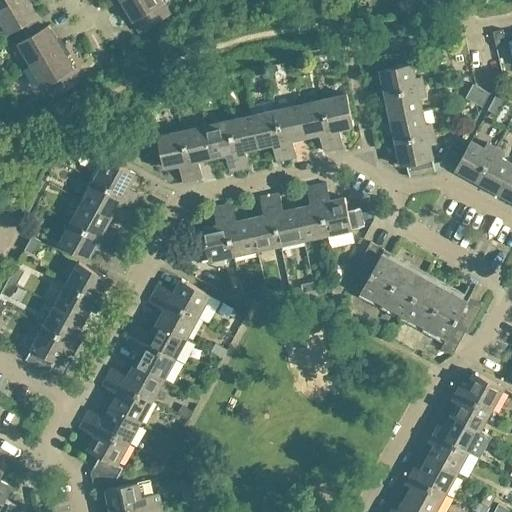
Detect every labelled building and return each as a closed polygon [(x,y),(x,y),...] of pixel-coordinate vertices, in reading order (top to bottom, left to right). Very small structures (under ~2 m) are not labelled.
[(14,30),(18,36),(42,22),(28,0),(18,0),(0,10),(0,22),(7,34),(14,30)] [(0,0),(0,10),(18,0),(0,0)] [(168,13),(163,4),(160,0),(119,0),(133,22),(138,31),(139,34),(170,16),(168,13)] [(30,66),(61,48),(48,25),(44,27),(42,22),(18,36),(21,41),(17,43),(30,66)] [(506,45),(503,30),(493,32),(496,47),(506,45)] [(468,53),(465,38),(455,40),(458,55),(468,53)] [(78,79),(73,70),(74,70),(61,48),(30,66),(43,88),(45,87),(50,95),(52,99),(80,83),(78,79)] [(423,86),(420,77),(414,78),(411,63),(380,70),(385,94),(423,86)] [(482,90),(475,86),(473,84),(465,97),(474,102),(482,90)] [(422,111),(419,98),(425,97),(423,86),(385,94),(391,118),(422,111)] [(482,107),(488,97),(490,94),(482,90),(474,102),(482,107)] [(353,127),(347,97),(346,95),(322,100),(333,149),(343,147),(339,130),(353,127)] [(496,115),(504,102),(495,97),(488,110),(496,115)] [(333,149),(322,100),(299,105),(305,137),(319,134),(323,152),(333,149)] [(305,137),(299,105),(275,111),(286,160),(296,158),(292,140),(305,137)] [(286,160),(275,111),(251,116),(258,148),(272,145),(276,162),(286,160)] [(433,133),(431,123),(425,125),(422,111),(391,118),(396,141),(433,133)] [(258,148),(251,116),(228,121),(239,170),(249,168),(245,151),(258,148)] [(239,170),(228,121),(205,126),(212,158),(225,155),(229,172),(239,170)] [(212,158),(205,126),(181,131),(192,180),(202,178),(198,161),(212,158)] [(192,180),(181,131),(144,140),(150,166),(162,163),(164,169),(178,165),(182,183),(192,180)] [(435,171),(429,144),(435,143),(433,133),(396,141),(402,166),(406,165),(409,177),(435,171)] [(476,181),(495,148),(486,143),(483,148),(469,141),(454,169),(476,181)] [(450,167),(457,153),(449,148),(441,162),(450,167)] [(497,193),(511,165),(511,164),(501,158),(504,153),(495,148),(476,181),(497,193)] [(127,187),(134,174),(106,159),(94,180),(138,205),(143,196),(127,187)] [(511,201),(511,165),(497,193),(511,201)] [(138,205),(94,180),(82,201),(111,217),(117,205),(133,214),(138,205)] [(363,226),(359,208),(347,211),(344,198),(330,201),(326,183),(316,185),(327,234),(363,226)] [(306,188),(310,205),(296,208),(303,239),(327,234),(316,185),(306,188)] [(303,239),(296,208),(283,211),(279,194),(269,196),(279,244),(303,239)] [(279,244),(269,196),(259,198),(263,215),(249,218),(256,250),(279,244)] [(104,229),(111,217),(82,201),(71,222),(115,247),(120,238),(104,229)] [(256,250),(249,218),(236,221),(232,204),(222,206),(232,255),(256,250)] [(232,255),(222,206),(212,208),(216,226),(201,229),(204,242),(192,244),(196,263),(232,255)] [(115,247),(71,222),(58,244),(87,260),(94,246),(110,255),(115,247)] [(33,255),(40,241),(31,236),(24,250),(33,255)] [(382,303),(403,267),(381,255),(384,250),(370,242),(354,271),(367,279),(360,291),(382,303)] [(79,262),(66,284),(100,303),(105,294),(100,291),(107,278),(79,262)] [(16,285),(23,272),(15,267),(7,280),(16,285)] [(403,315),(424,279),(403,267),(382,303),(403,315)] [(425,326),(445,290),(424,279),(403,315),(425,326)] [(9,298),(16,285),(7,280),(0,293),(9,298)] [(158,284),(153,292),(198,317),(210,295),(182,280),(174,293),(158,284)] [(95,312),(100,303),(66,284),(55,305),(83,321),(90,309),(95,312)] [(467,334),(483,305),(468,297),(465,302),(445,290),(425,326),(445,338),(443,343),(440,349),(452,355),(464,333),(467,334)] [(198,317),(153,292),(148,301),(165,310),(158,322),(186,338),(198,317)] [(224,303),(218,312),(228,318),(233,308),(224,303)] [(77,333),(83,321),(55,305),(43,327),(77,345),(82,336),(77,333)] [(186,338),(158,322),(151,334),(135,326),(130,335),(174,359),(186,338)] [(67,351),(72,354),(77,345),(43,327),(25,360),(49,373),(55,362),(59,364),(67,351)] [(135,365),(163,380),(174,359),(130,335),(126,343),(141,352),(135,364),(135,365)] [(215,344),(210,354),(221,361),(227,350),(215,344)] [(135,365),(128,377),(112,368),(107,377),(151,401),(163,380),(135,365)] [(491,410),(503,388),(475,373),(468,386),(462,383),(457,391),(491,410)] [(111,407),(139,422),(151,401),(107,377),(102,386),(118,395),(111,407)] [(451,415),(480,431),(491,410),(457,391),(452,401),(458,404),(451,415)] [(182,406),(177,415),(187,421),(192,412),(182,406)] [(139,422),(111,407),(105,419),(89,410),(84,419),(128,444),(139,422)] [(468,452),(480,431),(451,415),(445,428),(439,424),(434,433),(468,452)] [(88,450),(99,456),(90,472),(93,483),(116,479),(122,468),(116,465),(128,444),(84,419),(79,428),(95,437),(88,450)] [(456,473),(468,452),(434,433),(429,443),(434,446),(428,457),(456,473)] [(511,455),(499,447),(492,457),(510,469),(511,465),(511,455)] [(421,470),(416,467),(411,475),(445,494),(456,473),(428,457),(421,470)] [(5,499),(12,488),(0,481),(0,478),(7,465),(0,461),(0,511),(12,511),(16,506),(5,499)] [(406,485),(411,488),(405,500),(427,511),(434,511),(445,494),(411,475),(406,485)] [(195,490),(179,481),(182,499),(196,496),(195,490)] [(140,497),(137,483),(105,489),(109,511),(118,511),(159,503),(171,501),(169,491),(140,497)] [(487,490),(480,503),(489,508),(496,495),(487,490)] [(427,511),(405,500),(398,511),(393,509),(390,511),(427,511)] [(161,511),(159,503),(118,511),(161,511)]
